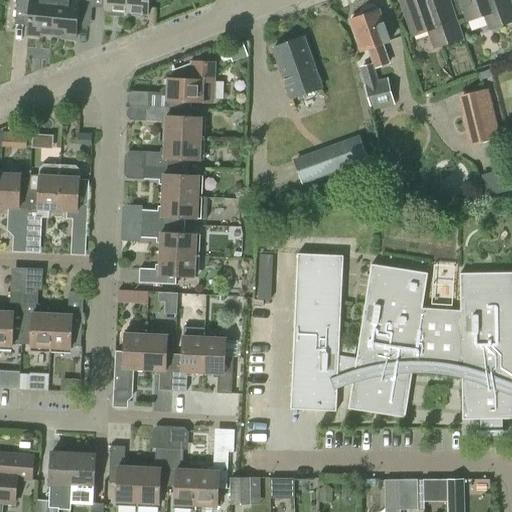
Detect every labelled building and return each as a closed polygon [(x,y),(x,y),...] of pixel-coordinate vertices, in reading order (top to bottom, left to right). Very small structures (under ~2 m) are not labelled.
[(41,35),(51,36),(55,0),(17,0),(15,20),(29,21),(27,35),(41,37),(41,35)] [(67,0),(55,0),(51,36),(61,37),(61,39),(74,40),(77,11),(91,13),(92,0),(69,0),(67,0)] [(104,0),(103,10),(125,12),(126,0),(104,0)] [(126,0),(125,12),(130,13),(132,16),(140,17),(144,14),(147,14),(148,0),(126,0)] [(428,30),(435,48),(461,39),(453,14),(439,19),(432,0),(400,0),(413,36),(428,30)] [(511,21),(511,11),(508,0),(492,0),(460,0),(468,21),(484,15),(488,30),(500,26),(511,21)] [(362,18),(350,22),(360,52),(366,50),(375,70),(390,64),(383,44),(390,42),(379,12),(377,9),(373,7),(363,10),(361,14),(362,18)] [(320,89),(303,38),(272,49),(290,100),(320,89)] [(167,95),(148,94),(147,108),(184,110),(184,101),(214,102),(216,63),(191,62),(191,64),(172,71),(172,79),(168,79),(167,95)] [(395,105),(388,79),(364,85),(371,111),(395,105)] [(461,117),(469,147),(500,139),(488,89),(458,96),(463,117),(461,117)] [(166,123),(165,138),(200,140),(201,119),(183,118),(184,110),(147,108),(146,122),(166,123)] [(55,147),(55,134),(35,134),(35,147),(55,147)] [(79,134),(80,157),(93,157),(92,134),(79,134)] [(56,136),(56,148),(43,148),(43,159),(63,159),(64,136),(56,136)] [(359,136),(317,152),(326,177),(369,161),(359,136)] [(145,153),(144,167),(181,169),(181,160),(199,161),(200,140),(165,138),(164,154),(145,153)] [(43,210),(57,211),(60,166),(44,165),(40,169),(39,176),(30,176),(27,232),(41,233),(43,210)] [(60,166),(57,211),(73,212),(72,235),(86,235),(89,180),(79,180),(80,171),(76,167),(60,166)] [(163,181),(162,197),(207,199),(207,197),(198,196),(199,177),(181,176),(181,169),(144,167),(144,180),(163,181)] [(13,231),(27,232),(30,176),(1,174),(0,185),(0,207),(15,209),(13,231)] [(142,211),(142,225),(185,227),(185,219),(206,220),(207,199),(162,197),(161,212),(142,211)] [(160,239),(159,255),(195,257),(196,236),(184,235),(185,227),(142,225),(141,238),(160,239)] [(274,298),(275,254),(261,254),(261,298),(274,298)] [(195,257),(159,255),(159,270),(140,269),(139,283),(176,285),(176,277),(194,278),(195,257)] [(511,273),(460,275),(460,312),(422,309),(428,274),(371,266),(354,371),(342,375),(346,387),(352,385),(348,410),(405,419),(412,374),(425,374),(431,375),(437,375),(443,376),(449,377),(455,378),(462,379),(462,421),(481,421),(481,432),(477,432),(477,434),(506,433),(506,431),(502,431),(501,420),(511,419),(511,273)] [(14,287),(45,288),(45,268),(14,267),(14,287)] [(13,344),(21,345),(24,290),(11,289),(9,312),(0,311),(0,345),(13,346),(13,344)] [(120,304),(151,305),(152,290),(120,289),(120,304)] [(31,347),(51,348),(52,315),(37,314),(39,290),(24,290),(21,345),(31,345),(31,347)] [(52,315),(51,348),(70,349),(71,347),(80,347),(83,293),(69,292),(68,315),(52,315)] [(164,292),(163,312),(179,313),(180,293),(164,292)] [(129,370),(144,371),(146,336),(124,335),(123,353),(115,353),(113,388),(128,389),(129,370)] [(159,391),(172,391),(174,356),(166,355),(167,337),(146,336),(144,371),(160,371),(159,391)] [(187,372),(202,373),(204,339),(182,338),(181,356),(174,356),(172,391),(187,392),(187,372)] [(204,339),(202,373),(218,374),(217,393),(231,394),(232,358),(224,358),(225,340),(204,339)] [(22,389),(50,390),(51,374),(22,373),(22,389)] [(116,503),(138,504),(139,468),(124,468),(125,448),(111,448),(109,484),(117,484),(116,503)] [(160,487),(167,487),(169,450),(156,450),(155,469),(139,468),(138,504),(159,506),(160,487)] [(174,506),(196,507),(198,471),(182,470),(183,451),(169,450),(167,487),(175,487),(174,506)] [(198,471),(196,507),(218,508),(219,489),(226,490),(228,453),(214,452),(213,472),(198,471)] [(50,486),(49,496),(59,496),(59,486),(72,487),(74,455),(51,453),(50,486)] [(0,470),(0,511),(2,511),(3,504),(14,505),(16,479),(31,480),(33,457),(2,454),(0,470)] [(72,487),(71,496),(83,497),(94,498),(94,488),(96,456),(74,455),(72,487)] [(249,478),(230,478),(230,506),(250,505),(249,478)] [(270,499),(294,499),(294,479),(281,479),(270,479),(270,499)] [(423,480),(424,502),(448,502),(447,480),(423,480)] [(400,481),(385,481),(385,511),(400,511),(401,511),(400,481)] [(418,481),(400,481),(401,511),(418,511),(418,481)] [(35,511),(48,511),(49,502),(36,500),(35,511)]
